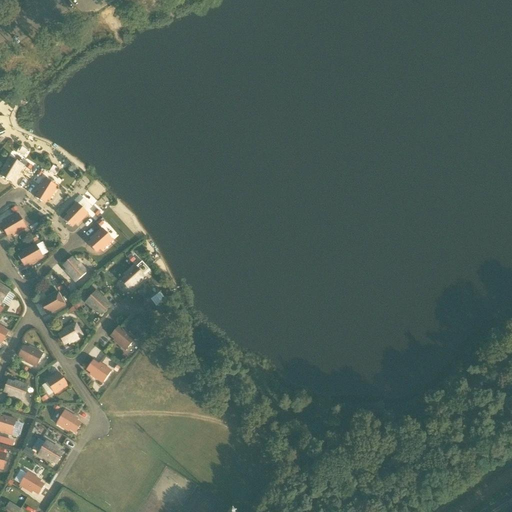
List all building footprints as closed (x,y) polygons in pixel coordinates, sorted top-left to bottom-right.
[(11,177),(15,179),(24,166),(10,157),(3,169),(4,171),(1,176),(9,181),(11,177)] [(50,201),(58,187),(44,179),(37,191),(39,192),(35,198),(43,203),(46,198),(50,201)] [(77,225),(88,214),(77,203),(67,213),(68,215),(64,219),(70,226),(74,222),(77,225)] [(7,223),(1,227),(6,235),(11,232),(13,236),(26,228),(18,214),(6,221),(7,223)] [(113,241),(103,229),(92,238),(93,240),(88,244),(95,251),(98,248),(101,251),(113,241)] [(30,266),(43,258),(36,244),(23,251),(24,253),(18,256),(23,264),(27,262),(30,266)] [(72,258),(65,264),(68,268),(65,271),(76,283),(87,272),(78,261),(76,263),(72,258)] [(125,277),(121,281),(127,288),(131,285),(134,288),(145,277),(135,266),(124,275),(125,277)] [(0,303),(2,304),(10,291),(0,284),(0,303)] [(102,315),(108,309),(105,305),(108,302),(96,291),(85,303),(96,312),(97,311),(102,315)] [(46,301),(41,304),(45,312),(50,309),(52,313),(66,306),(58,292),(46,299),(46,301)] [(64,332),(58,335),(63,343),(67,341),(69,345),(83,337),(75,323),(63,330),(64,332)] [(123,331),(118,327),(112,334),(116,338),(113,341),(126,351),(136,339),(125,330),(123,331)] [(30,349),(24,346),(19,354),(24,357),(22,361),(36,368),(43,354),(30,347),(30,349)] [(112,371),(100,363),(99,364),(93,361),(88,368),(92,371),(90,375),(103,384),(112,371)] [(55,395),(68,386),(59,373),(46,382),(55,395)] [(23,401),(28,386),(15,381),(14,383),(8,381),(5,390),(10,391),(8,396),(23,401)] [(75,434),(80,426),(76,423),(78,419),(65,411),(56,424),(69,432),(70,430),(75,434)] [(0,431),(12,435),(16,420),(3,416),(2,418),(0,417),(0,431)] [(57,464),(62,456),(57,454),(60,450),(46,442),(38,455),(50,463),(51,461),(57,464)] [(38,495),(43,487),(39,484),(41,481),(28,472),(19,486),(32,493),(33,492),(38,495)] [(22,511),(23,511),(9,503),(3,511),(22,511)]
